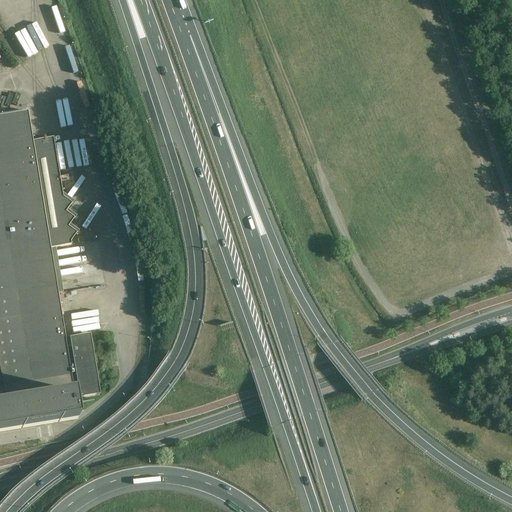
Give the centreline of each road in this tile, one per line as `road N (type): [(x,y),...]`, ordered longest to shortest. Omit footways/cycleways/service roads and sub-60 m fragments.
road 1 (motorway): [(124,0),(192,222),(197,316),(154,399),(11,511)]
road 2 (motorway): [(511,500),(394,420),(328,344),(292,285),(183,38)]
road 3 (motorway): [(138,0),(315,511)]
road 4 (motorway): [(341,511),(183,38)]
road 5 (secondary): [(0,481),(171,436),(432,344)]
road 6 (motorway): [(62,511),(111,482),(145,474),(203,482),(255,511)]
